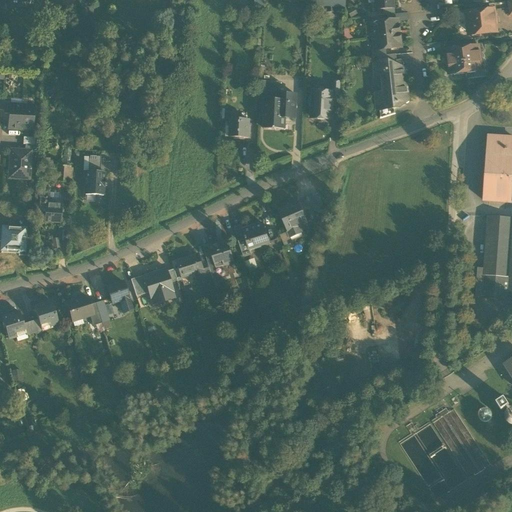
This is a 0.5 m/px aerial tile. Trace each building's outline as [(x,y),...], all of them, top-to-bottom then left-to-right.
[(46,0),(46,7),(75,8),(75,0),(72,0),(72,4),(49,2),(49,0),(46,0)] [(254,0),(254,10),(264,10),(264,0),(254,0)] [(317,0),(317,7),(345,8),(345,0),(317,0)] [(375,0),(376,3),(377,10),(383,10),(394,8),(393,0),(375,0)] [(354,8),(347,12),(351,18),(358,14),(354,8)] [(471,29),(471,35),(496,32),(494,9),(466,13),(468,28),(470,29),(471,29)] [(396,21),(397,22),(409,21),(408,13),(395,15),(386,16),(387,22),(396,21)] [(373,31),(373,37),(400,34),(399,28),(398,27),(397,22),(396,21),(387,22),(373,24),(374,29),(373,31)] [(344,30),(344,40),(354,40),(349,35),(349,29),(344,30)] [(400,34),(373,37),(374,44),(375,45),(376,50),(376,51),(386,50),(399,48),(401,47),(400,42),(401,41),(400,34)] [(478,47),(462,48),(465,72),(481,70),(478,47)] [(449,74),(465,72),(462,48),(446,50),(449,74)] [(396,55),(386,56),(376,57),(377,63),(385,62),(394,66),(396,61),(396,55)] [(396,61),(394,66),(400,69),(401,68),(402,68),(404,64),(401,60),(396,61)] [(406,70),(402,68),(401,68),(400,69),(394,66),(385,62),(377,63),(376,63),(373,65),(375,77),(383,80),(384,93),(377,94),(375,95),(377,110),(383,110),(389,110),(389,108),(398,107),(404,103),(405,104),(407,104),(409,102),(409,100),(408,99),(407,86),(402,84),(402,80),(407,76),(406,70)] [(259,93),(272,94),(273,82),(260,81),(259,93)] [(332,100),(339,101),(341,83),(332,82),(332,93),(333,93),(332,100)] [(318,120),(324,120),(326,118),(331,119),(332,100),(333,93),(332,93),(312,91),(312,98),(310,100),(310,106),(311,108),(311,118),(316,118),(318,120)] [(264,130),(284,131),(285,118),(295,119),(296,95),(278,94),(278,101),(266,100),(264,130)] [(8,129),(20,130),(21,106),(10,105),(9,105),(9,114),(8,129)] [(33,107),(21,106),(20,130),(32,131),(33,107)] [(231,138),(248,139),(249,120),(232,120),(231,127),(231,138)] [(223,138),(231,138),(231,127),(223,127),(223,138)] [(484,201),(511,203),(511,183),(511,137),(488,136),(486,175),(484,201)] [(23,145),(37,146),(37,139),(24,138),(23,145)] [(65,146),(63,166),(70,167),(71,146),(65,146)] [(11,150),(9,173),(16,174),(15,179),(29,180),(31,152),(25,151),(11,150)] [(89,157),(88,171),(100,172),(101,157),(89,157)] [(125,160),(125,177),(150,178),(151,161),(125,160)] [(68,183),(70,167),(63,166),(58,166),(57,182),(68,183)] [(86,171),(85,196),(95,196),(103,196),(103,188),(104,188),(105,179),(104,179),(104,172),(100,172),(88,171),(86,171)] [(71,193),(62,193),(62,205),(71,205),(71,193)] [(307,200),(311,209),(317,206),(313,196),(312,194),(306,197),(307,200)] [(313,196),(317,206),(322,204),(318,194),(313,196)] [(45,223),(60,224),(61,200),(47,199),(40,199),(39,212),(45,212),(45,223)] [(307,200),(299,203),(303,213),(311,209),(307,200)] [(307,223),(303,213),(299,203),(279,212),(287,230),(297,225),(298,227),(299,226),(307,223)] [(475,298),(511,300),(511,218),(488,217),(484,270),(477,269),(475,298)] [(242,231),(245,240),(248,249),(249,248),(259,245),(260,246),(269,243),(263,224),(243,231),(242,231)] [(233,228),(238,243),(245,240),(242,231),(243,231),(241,225),(233,228)] [(301,231),(299,226),(298,227),(297,225),(287,230),(288,232),(289,235),(292,237),(300,234),(301,231)] [(25,229),(2,228),(2,230),(1,242),(1,253),(18,254),(18,251),(24,252),(25,238),(25,229)] [(289,235),(288,232),(280,236),(285,246),(288,245),(287,242),(291,240),(289,235)] [(31,238),(25,238),(24,252),(18,251),(18,254),(18,256),(30,256),(31,238)] [(58,238),(51,239),(53,249),(59,248),(58,238)] [(250,253),(249,248),(248,249),(245,240),(238,243),(242,255),(250,253)] [(222,261),(224,266),(234,262),(228,243),(218,246),(218,244),(209,247),(210,249),(214,263),(222,261)] [(203,251),(209,268),(212,279),(218,277),(214,263),(210,249),(203,251)] [(271,253),(275,265),(280,263),(277,251),(271,253)] [(194,274),(197,284),(207,281),(203,270),(198,255),(176,262),(181,278),(194,274)] [(254,259),(244,262),(247,272),(257,269),(254,259)] [(147,293),(150,300),(165,296),(174,293),(171,283),(167,272),(166,268),(142,276),(147,293)] [(207,281),(212,279),(209,268),(203,270),(207,281)] [(173,270),(167,272),(171,283),(177,281),(173,270)] [(136,297),(147,293),(142,276),(130,280),(136,297)] [(119,302),(123,313),(132,311),(128,299),(123,282),(106,288),(111,304),(119,302)] [(176,299),(174,293),(165,296),(167,302),(176,299)] [(167,302),(165,296),(150,300),(152,306),(167,302)] [(67,304),(72,321),(81,319),(89,316),(93,315),(90,305),(87,298),(75,301),(75,302),(67,305),(67,304)] [(48,323),(49,326),(58,323),(51,302),(45,304),(46,306),(35,309),(38,320),(40,325),(41,325),(48,323)] [(102,302),(95,304),(102,324),(108,322),(102,302)] [(93,327),(102,324),(95,304),(90,305),(93,315),(89,316),(93,327)] [(2,318),(9,339),(15,337),(17,336),(16,333),(24,330),(25,330),(23,324),(20,314),(9,317),(8,316),(2,318)] [(81,319),(72,321),(74,327),(83,325),(81,319)] [(38,320),(30,322),(33,333),(42,330),(41,325),(40,325),(38,320)] [(26,335),(33,333),(30,322),(23,324),(25,330),(24,330),(26,335)] [(111,328),(108,322),(102,324),(104,330),(111,328)] [(17,336),(15,337),(17,342),(27,339),(26,335),(24,330),(16,333),(17,336)] [(12,371),(13,382),(23,381),(21,369),(12,371)] [(454,405),(459,403),(455,397),(451,400),(454,405)] [(496,403),(501,411),(509,406),(503,398),(496,403)] [(436,418),(431,421),(469,479),(490,465),(454,409),(448,413),(446,409),(435,416),(436,418)] [(489,421),(492,417),(491,413),(488,410),(484,409),(480,410),(478,414),(478,418),(481,422),(485,423),(489,421)] [(411,434),(398,443),(436,500),(467,480),(428,423),(419,429),(417,425),(413,427),(411,423),(405,427),(411,434)] [(456,501),(462,511),(481,511),(495,503),(482,484),(456,501)]
